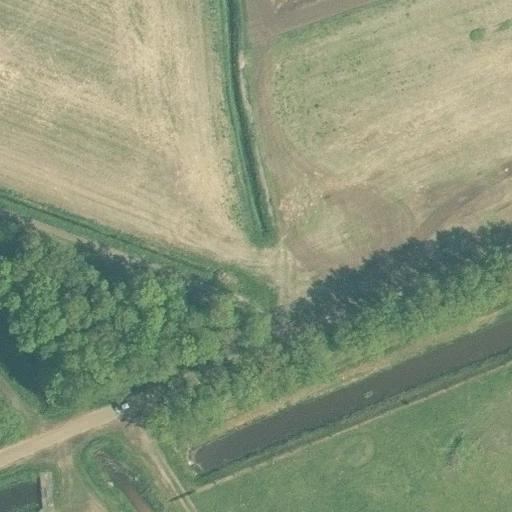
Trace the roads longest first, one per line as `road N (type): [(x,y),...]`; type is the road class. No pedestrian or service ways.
road 1 (track): [(0,319),(133,464),(511,304)]
road 2 (unclassified): [(0,456),(511,245)]
